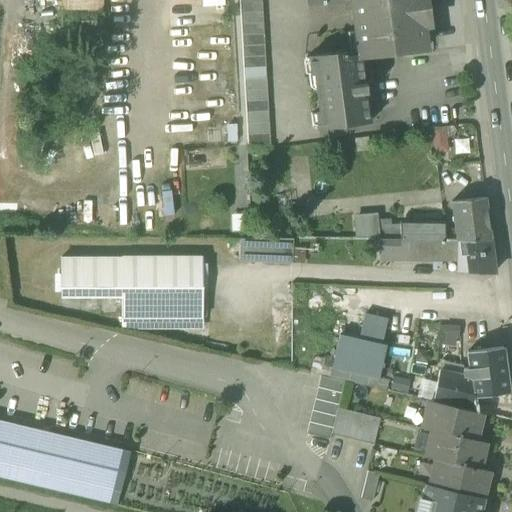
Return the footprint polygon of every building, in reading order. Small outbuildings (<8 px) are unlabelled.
[(60,0),(61,11),(101,10),(101,0),(60,0)] [(357,32),(361,58),(425,50),(422,26),(430,25),(426,0),(306,0),(306,2),(327,0),(343,0),(345,10),(354,9),(357,31),(357,32)] [(239,3),(247,146),(270,145),(261,1),(239,3)] [(316,112),(318,130),(370,123),(366,95),(367,95),(365,83),(361,58),(357,32),(357,31),(346,33),(350,56),(346,56),(345,52),(309,57),(311,75),(314,74),(319,112),(316,112)] [(432,154),(447,153),(444,126),(430,127),(432,154)] [(355,139),(356,152),(369,151),(368,138),(355,139)] [(392,225),(401,240),(456,241),(490,241),(485,198),(451,202),(455,231),(446,231),(445,225),(392,225)] [(230,214),(230,229),(245,229),(245,214),(230,214)] [(361,240),(380,240),(380,239),(378,220),(377,214),(359,215),(361,239),(361,240)] [(387,240),(401,240),(392,225),(391,225),(391,219),(378,220),(380,239),(380,240),(387,240)] [(238,262),(291,265),(292,240),(240,240),(238,262)] [(387,258),(401,259),(401,240),(387,240),(387,258)] [(458,259),(458,255),(457,255),(456,241),(401,240),(401,259),(458,259)] [(490,241),(456,241),(457,255),(458,255),(463,255),(462,271),(494,273),(490,241)] [(61,297),(121,298),(121,258),(61,258),(61,297)] [(202,258),(121,258),(121,298),(121,318),(202,317),(202,258)] [(355,384),(386,391),(388,380),(379,378),(386,346),(381,345),(387,320),(364,314),(358,339),(339,335),(329,378),(344,381),(355,384)] [(202,317),(121,318),(121,330),(202,330),(202,317)] [(458,325),(442,323),(440,343),(456,345),(458,325)] [(467,352),(470,368),(474,398),(475,398),(508,393),(508,392),(502,348),(467,352)] [(477,413),(475,398),(474,398),(470,368),(463,369),(464,376),(439,370),(430,402),(477,413)] [(306,434),(330,440),(343,382),(320,377),(306,434)] [(481,413),(477,413),(430,402),(429,401),(422,429),(432,431),(474,441),(481,413)] [(379,419),(365,415),(351,412),(337,409),(331,435),(345,438),(359,442),(373,445),(379,419)] [(129,452),(0,421),(0,479),(116,507),(129,452)] [(484,443),(474,441),(432,431),(426,457),(436,459),(478,469),(484,443)] [(488,472),(478,469),(436,459),(430,486),(482,498),(488,472)] [(360,499),(372,502),(379,475),(367,472),(367,475),(363,489),(360,499)] [(481,511),(485,499),(482,498),(430,486),(424,484),(424,485),(417,511),(481,511)]
